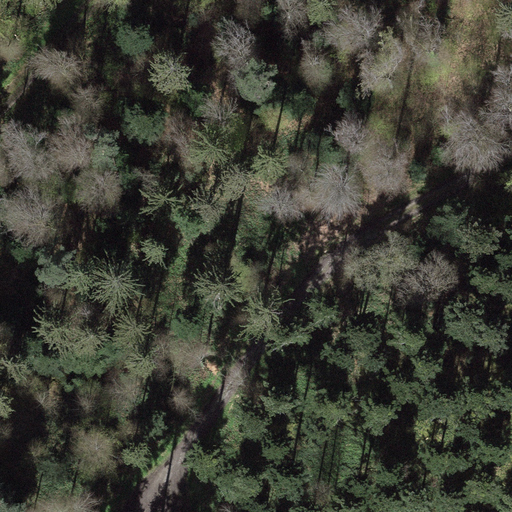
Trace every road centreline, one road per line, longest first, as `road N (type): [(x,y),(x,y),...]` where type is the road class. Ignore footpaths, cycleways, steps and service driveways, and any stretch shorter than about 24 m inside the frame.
road 1 (track): [(511,145),(346,244),(129,511)]
road 2 (track): [(87,0),(0,93)]
